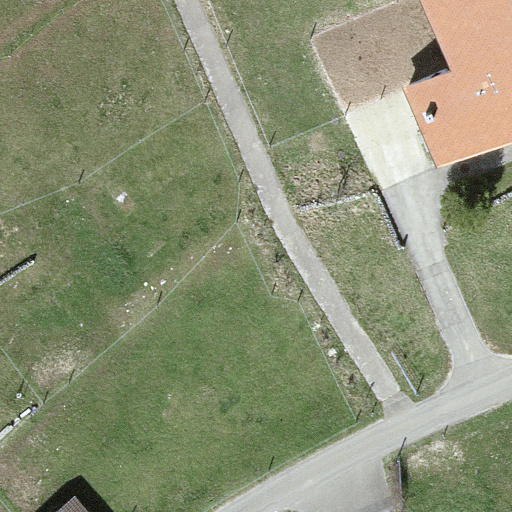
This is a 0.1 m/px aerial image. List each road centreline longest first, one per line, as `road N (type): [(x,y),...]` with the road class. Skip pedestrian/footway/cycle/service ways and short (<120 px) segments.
road 1 (track): [(190,0),(281,211),(412,436)]
road 2 (unclassified): [(252,511),(282,491),(511,394)]
